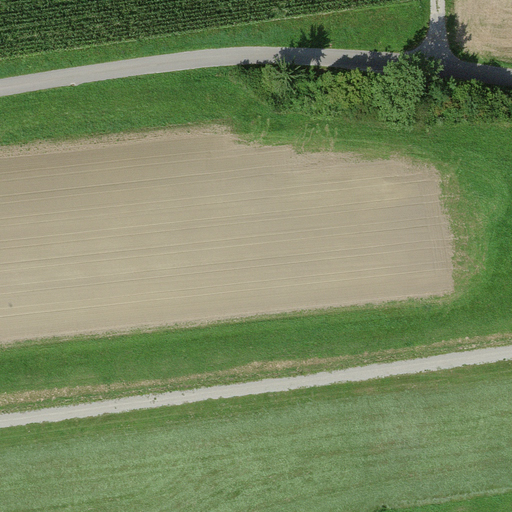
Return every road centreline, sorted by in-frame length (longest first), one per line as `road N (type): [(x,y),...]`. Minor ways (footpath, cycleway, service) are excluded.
road 1 (track): [(511,355),(0,426)]
road 2 (unclassified): [(0,88),(272,55),(511,78)]
